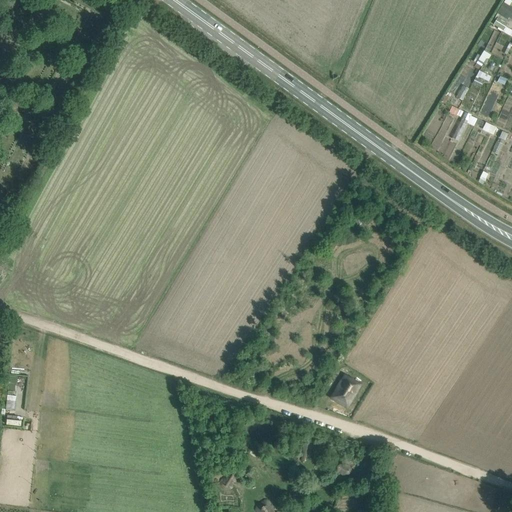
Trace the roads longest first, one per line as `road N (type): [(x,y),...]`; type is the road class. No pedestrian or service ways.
road 1 (track): [(0,313),(511,487)]
road 2 (primary): [(511,237),(172,0)]
